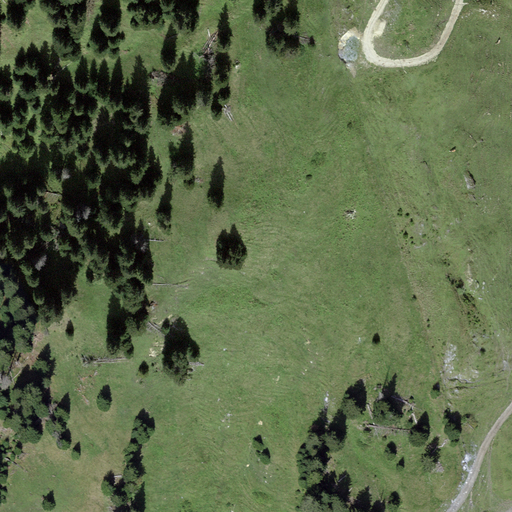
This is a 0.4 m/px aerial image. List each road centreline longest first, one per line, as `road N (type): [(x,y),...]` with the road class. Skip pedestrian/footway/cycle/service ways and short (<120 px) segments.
road 1 (track): [(383,0),(366,32),(366,54),(407,64),(435,49),(457,0)]
road 2 (track): [(511,404),(448,511)]
